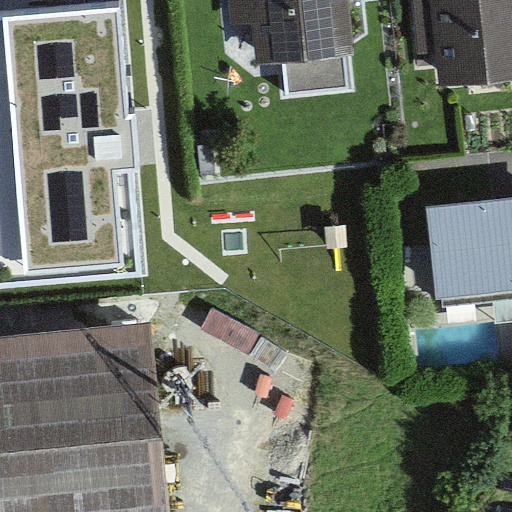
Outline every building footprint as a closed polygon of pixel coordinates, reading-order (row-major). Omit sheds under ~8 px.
[(243,0),(245,19),(284,51),(371,43),(367,0),(243,0)] [(511,0),(422,0),(426,37),(465,69),(511,65),(511,0)] [(0,288),(146,275),(121,3),(0,14),(0,288)] [(511,191),(425,200),(434,286),(511,277),(511,191)] [(157,511),(138,319),(0,333),(0,511),(157,511)]
